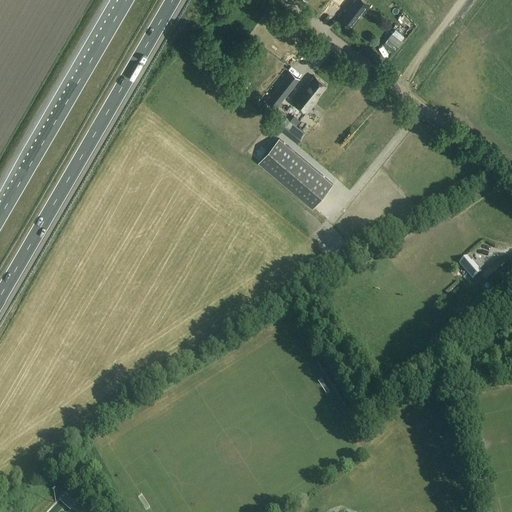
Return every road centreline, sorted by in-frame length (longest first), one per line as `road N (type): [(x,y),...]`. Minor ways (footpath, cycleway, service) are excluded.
road 1 (motorway): [(0,298),(174,0)]
road 2 (residential): [(511,178),(281,0)]
road 3 (motorway): [(126,0),(0,218)]
